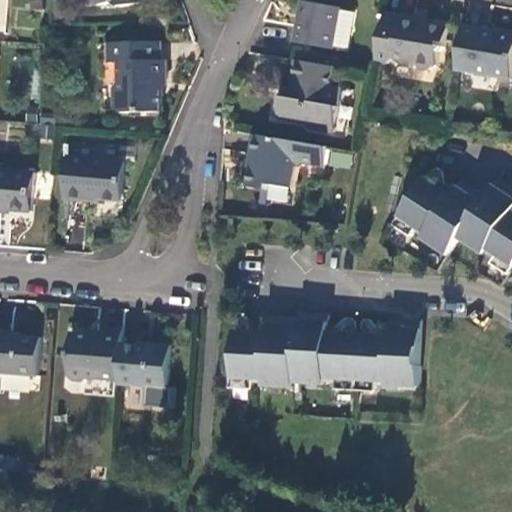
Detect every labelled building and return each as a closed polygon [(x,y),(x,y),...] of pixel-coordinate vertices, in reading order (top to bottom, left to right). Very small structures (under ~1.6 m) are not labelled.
[(100,0),(102,8),(119,5),(124,9),(145,5),(143,0),(100,0)] [(341,10),(341,7),(306,2),(299,43),(335,49),(335,47),(349,49),(355,12),(341,10)] [(416,19),(387,14),(378,64),(390,66),(397,62),(414,65),(419,75),(430,78),(438,68),(441,55),(446,50),(449,30),(421,25),(416,19)] [(483,31),(466,29),(458,73),(511,82),(511,39),(483,34),(483,31)] [(163,44),(114,45),(114,65),(122,65),(122,83),(116,88),(117,110),(121,115),(164,113),(164,81),(169,81),(168,62),(163,62),(163,44)] [(335,86),(337,69),(297,62),(290,101),(285,100),(282,119),(307,124),(311,130),(335,134),(343,87),(335,86)] [(327,168),(329,148),(257,136),(253,157),(258,158),(254,190),(272,193),(273,187),(293,191),(298,167),(302,164),(327,168)] [(328,165),(350,169),(353,152),(331,149),(328,165)] [(127,164),(71,161),(68,201),(93,204),(95,201),(125,202),(127,164)] [(35,174),(0,171),(0,214),(2,214),(3,210),(32,212),(35,174)] [(509,274),(511,270),(511,187),(498,178),(485,199),(471,191),(475,187),(462,179),(452,193),(427,177),(396,224),(412,235),(416,230),(424,235),(423,238),(449,256),(462,237),(486,255),(488,252),(495,258),(492,263),(509,274)] [(343,223),(344,211),(334,210),(332,221),(343,223)] [(420,367),(423,320),(392,319),(390,343),(375,342),(376,336),(346,334),(346,338),(330,336),(332,316),(300,314),(300,319),(270,317),(268,338),(251,338),(252,333),(237,332),(233,389),(254,390),(255,384),(263,384),(264,387),(294,389),(295,383),(327,386),(327,383),(337,384),(337,390),(377,392),(378,387),(388,387),(388,390),(404,391),(405,387),(420,388),(422,367),(420,367)] [(89,380),(120,382),(123,346),(125,331),(107,330),(107,333),(97,333),(96,336),(74,334),(70,378),(76,382),(85,382),(89,380)] [(11,334),(0,333),(0,374),(39,377),(42,340),(11,337),(11,334)] [(153,348),(123,346),(120,382),(120,385),(168,389),(172,347),(153,345),(153,348)]
